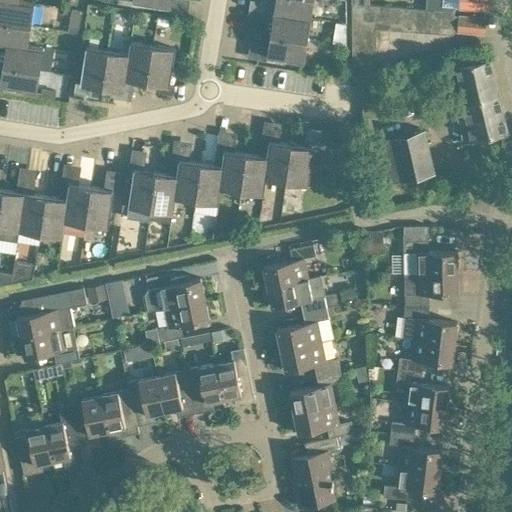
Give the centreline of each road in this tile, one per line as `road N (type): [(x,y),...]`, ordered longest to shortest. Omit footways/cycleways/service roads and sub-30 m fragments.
road 1 (residential): [(511,220),(501,222),(464,511)]
road 2 (residential): [(203,104),(63,136),(0,127)]
road 3 (residential): [(189,441),(196,481),(219,498),(272,487),(269,425)]
road 4 (residential): [(269,425),(232,250)]
road 5 (residential): [(189,441),(51,511)]
road 6 (residential): [(342,112),(221,93),(203,104)]
